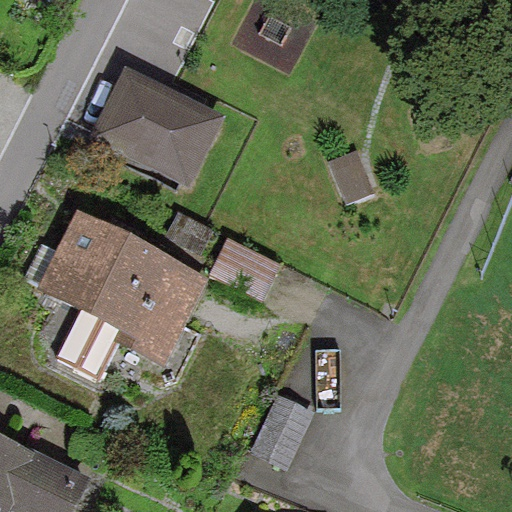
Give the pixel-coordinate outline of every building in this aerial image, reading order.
[(228,115),(126,65),(89,137),(192,189),(228,115)] [(330,163),(347,208),(375,197),(358,152),(330,163)] [(132,232),(77,209),(38,289),(82,311),(58,357),(98,380),(117,342),(168,368),(210,278),(208,277),(132,232)] [(283,265),(228,237),(209,276),(264,302),(283,265)] [(296,403),(278,394),(251,453),(270,463),(289,472),(316,413),(296,403)] [(0,432),(0,511),(10,511),(11,511),(10,511),(75,511),(92,477),(0,432)]
